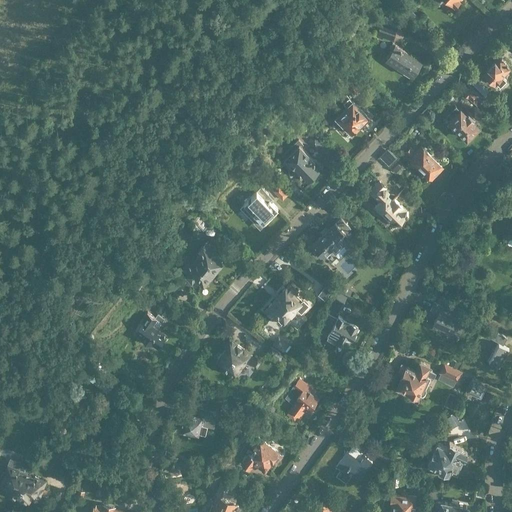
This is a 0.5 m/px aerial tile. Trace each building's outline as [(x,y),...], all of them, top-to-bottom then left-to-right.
[(381,22),(377,35),(394,40),(397,27),(381,22)] [(386,58),(413,75),(422,60),(395,43),(386,58)] [(495,83),(495,82),(500,86),(507,80),(502,75),(511,66),(500,55),(484,72),(495,83)] [(482,96),(488,90),(473,76),(467,82),(482,96)] [(347,87),(354,95),(361,88),(354,81),(347,87)] [(466,95),(474,104),(481,97),(472,89),(466,95)] [(335,117),(351,133),(368,116),(349,97),(344,103),(347,106),(335,117)] [(446,117),(449,120),(467,138),(479,126),(472,120),(474,118),(468,113),(467,114),(460,108),(459,110),(456,106),(446,117)] [(308,140),(316,148),(322,142),(314,134),(308,140)] [(281,156),(284,158),(283,159),(291,167),(295,167),(307,179),(310,177),(315,174),(318,168),(323,164),(315,156),(314,158),(301,146),(303,144),(298,139),(281,156)] [(429,176),(431,179),(442,167),(422,146),(416,152),(411,147),(406,152),(410,156),(409,157),(412,160),(411,161),(428,177),(429,176)] [(380,180),(370,190),(380,200),(374,207),(380,213),(382,212),(390,220),(392,218),(397,223),(406,213),(406,214),(408,212),(394,198),(392,200),(384,192),(386,190),(383,188),(385,186),(380,180)] [(273,190),(283,199),(288,193),(279,184),(273,190)] [(246,206),(242,210),(254,222),(258,218),(263,224),(271,217),(270,216),(272,213),(277,208),(266,196),(268,194),(263,189),(259,193),(256,191),(243,204),(246,206)] [(203,230),(209,223),(200,216),(192,225),(199,231),(201,228),(203,230)] [(340,217),(312,244),(316,248),(313,251),(321,258),(323,255),(331,263),(349,246),(342,238),(352,229),(340,217)] [(195,257),(212,272),(214,271),(216,271),(219,267),(219,265),(220,263),(217,260),(222,255),(206,240),(202,244),(198,249),(200,251),(195,257)] [(212,272),(195,257),(190,263),(187,262),(183,267),(180,271),(196,285),(201,279),(204,282),(206,280),(208,280),(211,276),(211,274),(212,272)] [(169,293),(177,284),(167,275),(159,284),(169,293)] [(319,294),(326,298),(332,287),(325,282),(319,294)] [(265,310),(273,317),(274,317),(281,323),(304,298),(297,291),(289,283),(265,310)] [(333,289),(324,306),(338,313),(347,296),(333,289)] [(155,310),(164,316),(171,306),(162,300),(155,310)] [(149,302),(146,307),(152,311),(155,306),(149,302)] [(445,329),(458,335),(459,332),(461,334),(463,329),(461,328),(465,320),(454,315),(455,311),(434,302),(430,311),(437,315),(433,324),(432,326),(444,332),(445,329)] [(135,330),(158,345),(166,333),(152,323),(155,318),(162,323),(165,319),(158,314),(156,316),(147,311),(139,324),(135,330)] [(329,330),(328,333),(328,334),(327,336),(348,347),(357,329),(356,329),(358,325),(352,322),(353,318),(346,315),(345,318),(338,315),(336,318),(328,314),(322,326),(329,330)] [(489,359),(499,365),(509,348),(503,345),(507,338),(490,328),(486,335),(498,342),(489,359)] [(272,344),(283,352),(289,344),(278,335),(272,344)] [(228,370),(234,375),(235,373),(236,373),(236,372),(238,371),(239,372),(245,364),(252,354),(230,338),(225,345),(226,346),(217,359),(222,363),(220,366),(220,368),(224,370),(228,370)] [(285,356),(271,346),(266,352),(279,363),(285,356)] [(250,366),(255,369),(261,360),(257,357),(250,366)] [(397,385),(419,395),(420,394),(422,395),(423,395),(424,394),(425,393),(426,390),(426,389),(426,388),(431,377),(434,378),(436,373),(429,370),(431,365),(420,360),(416,369),(407,365),(406,365),(401,363),(397,373),(402,375),(397,385)] [(437,371),(458,381),(463,370),(442,360),(437,371)] [(88,375),(104,389),(115,376),(99,363),(88,375)] [(300,372),(285,393),(295,400),(290,408),(298,414),(304,406),(309,409),(319,397),(312,391),(317,385),(300,372)] [(466,390),(481,397),(486,385),(472,378),(466,390)] [(198,433),(198,432),(206,434),(207,426),(214,428),(217,411),(194,406),(193,413),(184,411),(179,428),(198,433)] [(101,431),(92,442),(96,445),(98,447),(107,436),(105,434),(101,431)] [(241,458),(250,465),(252,462),(255,464),(257,461),(264,466),(266,465),(267,463),(268,464),(269,464),(274,467),(283,455),(277,451),(278,449),(275,447),(275,444),(273,443),(271,443),(265,439),(265,437),(263,435),(261,436),(258,434),(252,442),(248,439),(241,449),(245,452),(241,458)] [(375,454),(368,449),(356,440),(348,451),(337,466),(345,472),(347,468),(348,468),(360,476),(375,454)] [(438,468),(437,471),(438,474),(444,476),(447,475),(449,472),(456,475),(467,450),(460,447),(460,446),(449,441),(447,445),(437,440),(434,447),(431,446),(429,447),(426,452),(427,455),(430,456),(427,463),(438,468)] [(166,451),(164,456),(169,458),(165,468),(171,471),(175,461),(180,464),(184,455),(173,452),(172,453),(166,451)] [(217,458),(220,467),(232,463),(230,454),(217,458)] [(27,473),(30,465),(10,457),(7,464),(4,471),(3,471),(0,478),(2,479),(0,485),(7,487),(6,491),(8,492),(9,494),(14,496),(16,495),(17,496),(27,473)] [(27,473),(17,496),(19,496),(20,498),(25,500),(27,499),(29,500),(30,496),(38,499),(46,479),(35,474),(34,476),(27,473)] [(234,511),(235,509),(237,509),(238,509),(239,507),(238,505),(237,504),(238,502),(227,497),(229,493),(233,494),(236,486),(232,485),(233,482),(230,481),(230,480),(227,479),(226,479),(224,479),(219,491),(221,493),(217,504),(213,503),(209,511),(234,511)] [(419,494),(425,496),(428,485),(422,483),(419,494)] [(430,486),(428,495),(438,495),(438,485),(430,486)] [(418,494),(408,494),(408,490),(401,490),(400,493),(391,493),(391,503),(392,503),(391,511),(416,511),(416,510),(418,510),(419,504),(418,504),(418,494)] [(331,511),(332,511),(327,511),(328,502),(308,500),(306,511),(331,511)] [(464,511),(466,505),(441,500),(440,501),(436,500),(433,511),(464,511)]
